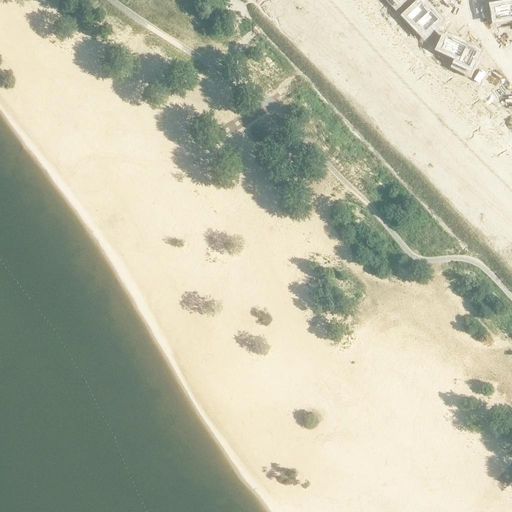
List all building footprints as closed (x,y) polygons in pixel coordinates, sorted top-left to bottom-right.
[(420,7),(408,18),(416,28),(432,13),(423,4),(424,3),(421,0),(417,4),(420,7)] [(500,8),(495,9),(497,22),(511,19),(511,6),(506,7),(505,3),(499,4),(500,8)] [(432,13),(416,28),(425,37),(437,26),(440,29),(444,24),(441,21),(440,22),(432,13)] [(447,39),(442,51),(461,60),(462,60),(468,49),(458,44),(460,40),(454,38),(452,41),(447,39)] [(461,60),(457,68),(469,73),(476,59),(480,61),(483,55),(479,53),(478,54),(468,49),(462,60),(461,60)] [(263,134),(257,127),(253,130),(255,132),(251,135),(258,142),(261,139),(260,137),(263,134)]
